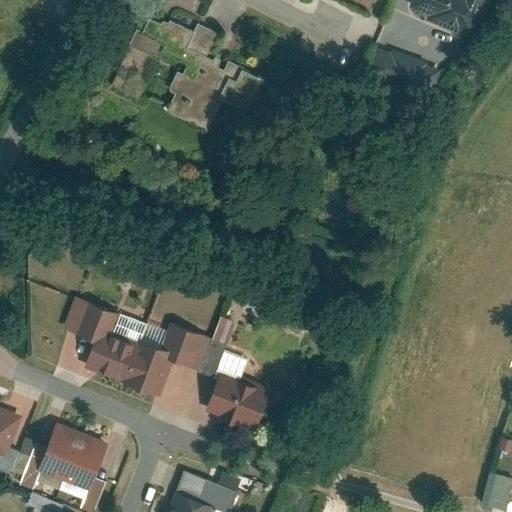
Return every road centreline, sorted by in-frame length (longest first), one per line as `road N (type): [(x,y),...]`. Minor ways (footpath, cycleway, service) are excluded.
road 1 (residential): [(0,160),(91,0)]
road 2 (residential): [(166,430),(0,360)]
